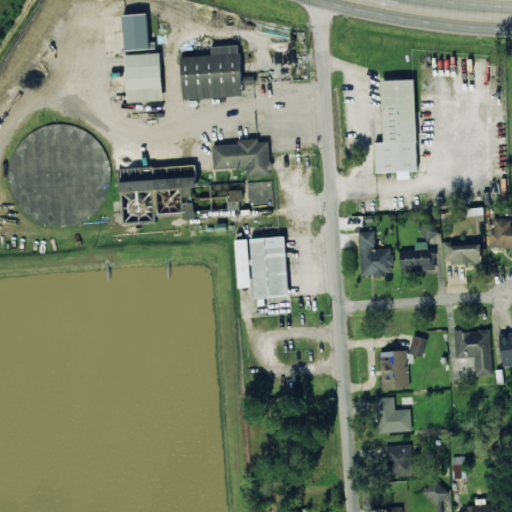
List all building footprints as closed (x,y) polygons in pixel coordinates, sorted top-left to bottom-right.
[(125,50),(149,49),(148,14),(124,14),(125,50)] [(161,97),(128,99),(125,54),(158,52),(161,97)] [(184,55),(239,52),(241,93),(186,96),(184,55)] [(417,166),(387,167),(382,79),(413,78),(417,166)] [(214,169),(247,168),(247,176),(271,175),(269,139),(238,140),(238,144),(213,145),(214,169)] [(194,201),(193,187),(181,188),(182,202),(194,201)] [(240,209),(239,201),(244,201),(243,190),(227,190),(228,210),(240,209)] [(183,218),(195,218),(194,203),(182,203),(183,218)] [(427,241),(439,232),(430,218),(417,226),(427,241)] [(511,226),(511,218),(492,218),(491,247),(511,248),(511,255),(511,226)] [(361,275),(393,274),(392,248),(375,248),(374,231),(359,231),(361,275)] [(288,295),(251,296),(249,236),(286,234),(288,295)] [(249,239),(236,239),(237,287),(250,287),(249,239)] [(481,240),(444,241),(445,264),(481,263),(481,240)] [(435,251),(428,251),(428,241),(415,242),(415,250),(400,250),(401,272),(435,271),(435,251)] [(491,330),(456,331),(457,358),(475,357),(476,376),(492,375),(491,330)] [(511,365),(511,330),(498,332),(504,367),(511,365)] [(423,357),(428,339),(414,335),(409,353),(423,357)] [(408,350),(381,351),(382,388),(409,387),(408,350)] [(379,432),(412,431),(411,408),(395,409),(395,397),(377,397),(379,432)] [(411,444),(386,445),(387,477),(412,476),(411,444)] [(454,478),(467,478),(466,456),(453,456),(454,478)] [(450,492),(435,479),(423,492),(438,505),(450,492)]
